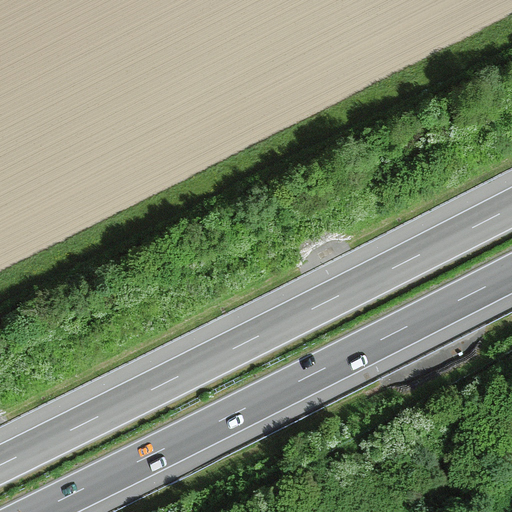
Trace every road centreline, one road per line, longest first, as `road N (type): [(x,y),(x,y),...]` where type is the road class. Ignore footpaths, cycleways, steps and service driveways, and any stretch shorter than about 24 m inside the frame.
road 1 (motorway): [(511,207),(0,464)]
road 2 (motorway): [(36,511),(511,273)]
